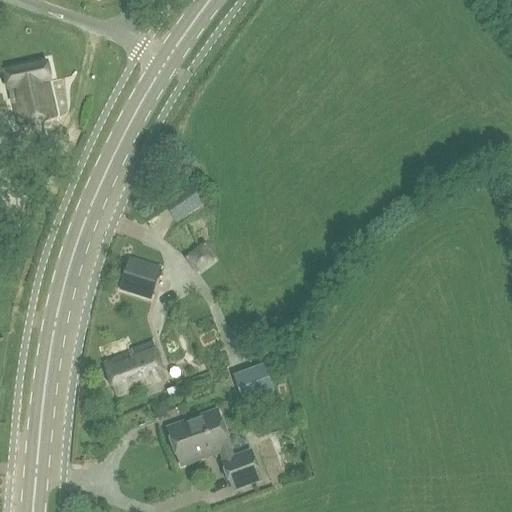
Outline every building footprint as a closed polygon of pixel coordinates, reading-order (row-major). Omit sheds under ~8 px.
[(20,126),(60,117),(51,81),(53,81),(49,61),(6,71),(10,90),(12,90),(20,126)] [(206,203),(193,183),(165,202),(178,221),(206,203)] [(130,259),(120,289),(151,299),(161,269),(130,259)] [(133,352),(105,362),(117,396),(168,377),(155,342),(133,350),(133,352)] [(177,447),(225,430),(219,412),(170,429),(177,447)] [(225,430),(177,447),(183,465),(223,451),(227,462),(225,462),(235,489),(262,479),(252,453),(235,459),(231,448),(232,447),(225,430)]
